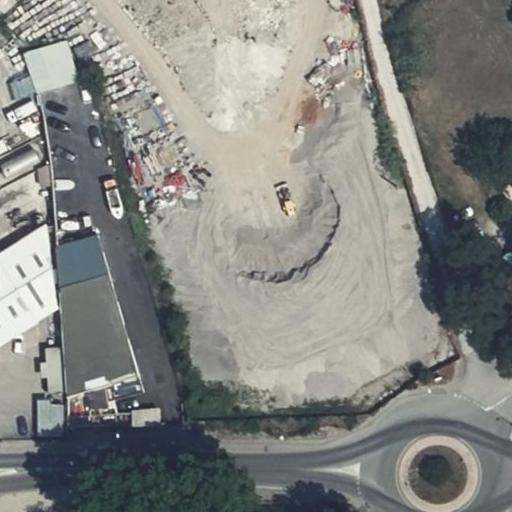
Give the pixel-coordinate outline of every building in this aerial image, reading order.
[(178,0),(215,55),(273,14),(276,9),(281,0),(220,0),(216,3),(214,0),(178,0)] [(281,0),(276,9),(273,14),(290,1),(289,0),(281,0)] [(87,43),(47,48),(53,87),(91,82),(87,43)] [(220,130),(250,125),(248,114),(202,122),(209,156),(224,154),(220,130)] [(255,147),(250,125),(220,130),(224,154),(244,150),(255,147)] [(0,320),(0,347),(80,298),(71,221),(52,233),(23,306),(0,320)] [(0,320),(23,306),(52,233),(0,264),(0,320)] [(84,283),(100,424),(136,423),(189,422),(188,408),(125,411),(125,407),(138,403),(138,401),(173,389),(131,268),(84,283)] [(66,388),(63,344),(46,345),(49,389),(66,388)]
